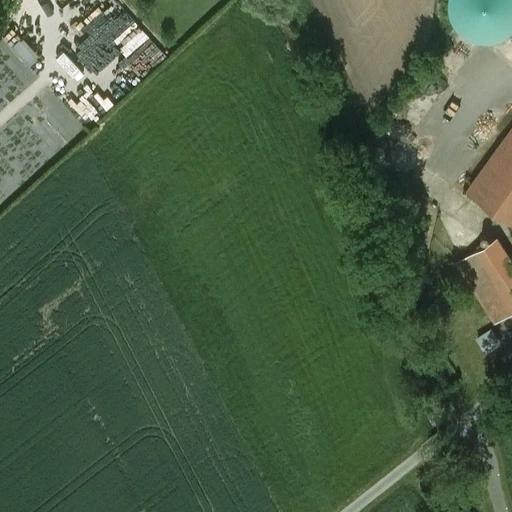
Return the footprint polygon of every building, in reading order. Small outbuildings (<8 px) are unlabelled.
[(511,0),(449,0),(450,6),(457,17),(466,25),(477,30),(490,31),(501,28),(511,21),(511,20),(511,0)] [(16,49),(38,61),(45,50),(23,37),(16,49)] [(94,53),(84,62),(105,85),(115,76),(94,53)] [(62,87),(76,118),(108,104),(94,72),(62,87)] [(511,129),(469,189),(511,220),(511,129)] [(511,262),(496,237),(457,261),(496,322),(511,312),(511,262)]
